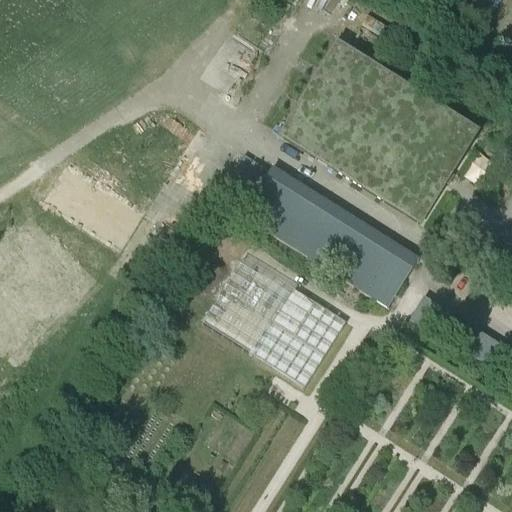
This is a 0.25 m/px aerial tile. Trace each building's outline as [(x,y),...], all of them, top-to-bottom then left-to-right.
[(419,109),(418,109),(332,55),(279,138),(418,225),(443,184),(446,187),(452,178),(448,176),(470,142),(452,130),(451,129),(451,128),(450,127),(450,126),(449,125),(449,124),(448,123),(448,122),(447,122),(447,121),(446,120),(445,119),(445,118),(444,118),(443,117),(443,116),(442,116),(441,115),(440,115),(440,114),(439,114),(438,113),(437,113),(436,112),(435,112),(434,111),(433,111),(432,110),(431,110),(430,110),(429,110),(428,109),(427,109),(426,109),(425,109),(424,109),(423,109),(422,109),(421,109),(420,109),(419,109)] [(394,249),(271,171),(240,220),(364,298),(387,312),(418,264),(394,249)] [(289,296),(265,332),(317,367),(342,332),(289,296)] [(497,344),(420,301),(410,320),(487,363),(497,344)] [(36,511),(50,499),(39,488),(26,502),(36,511)]
